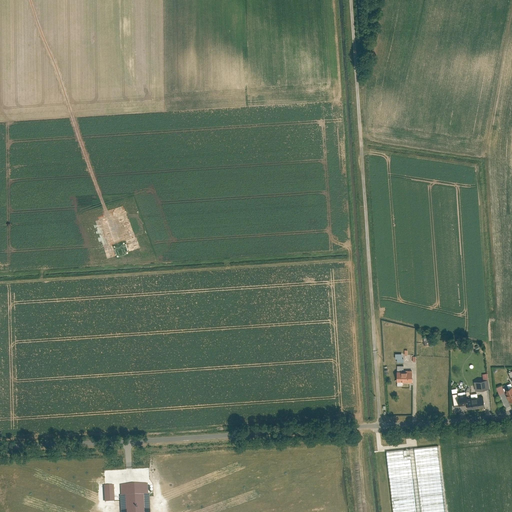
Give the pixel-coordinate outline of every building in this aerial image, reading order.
[(405,371),(399,371),(399,382),(413,382),(413,371),(405,371)] [(476,382),(478,391),(490,389),(489,380),(484,381),(476,382)] [(503,385),(497,388),(500,395),(506,392),(503,385)] [(459,393),(453,393),(455,405),(460,405),(469,404),(469,399),(468,394),(460,396),(459,393)] [(484,396),(469,399),(469,404),(470,409),(486,406),(484,396)] [(438,445),(387,451),(392,499),(444,493),(438,445)] [(152,508),(150,484),(123,485),(124,498),(131,497),(131,503),(135,503),(136,509),(145,509),(145,511),(149,511),(149,508),(152,508)] [(108,486),(108,502),(118,502),(117,485),(108,486)]
